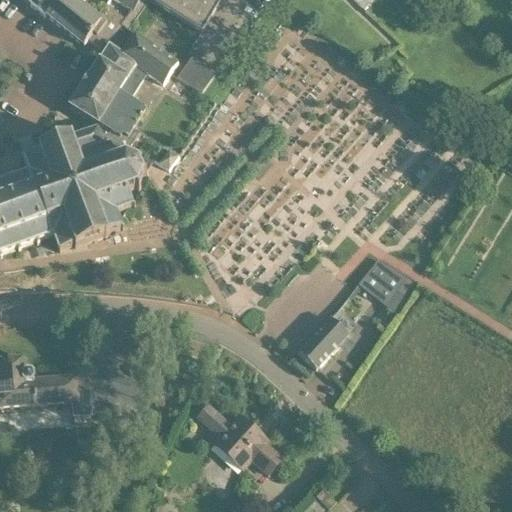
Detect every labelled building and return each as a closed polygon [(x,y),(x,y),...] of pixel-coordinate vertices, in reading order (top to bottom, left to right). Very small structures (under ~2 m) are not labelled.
[(17,0),(30,9),(35,0),(17,0)] [(35,0),(30,9),(45,21),(61,0),(35,0)] [(61,0),(45,21),(83,50),(88,44),(101,54),(125,23),(107,9),(103,14),(105,16),(100,22),(83,9),(89,0),(107,0),(132,14),(134,15),(143,1),(143,0),(61,0)] [(159,0),(155,8),(202,36),(218,9),(203,0),(159,0)] [(132,14),(125,23),(121,28),(128,34),(149,5),(143,1),(134,15),(132,14)] [(111,45),(74,106),(121,136),(123,133),(128,136),(149,105),(135,95),(146,78),(162,89),(178,65),(134,35),(121,52),(111,45)] [(201,99),(202,99),(218,75),(194,58),(177,82),(201,99)] [(0,252),(53,233),(59,250),(72,245),(75,252),(109,239),(106,232),(124,225),(118,209),(135,203),(131,193),(138,190),(143,179),(147,179),(147,176),(143,176),(139,166),(142,163),(140,161),(137,163),(127,158),(128,155),(125,154),(124,158),(119,160),(110,136),(104,138),(100,128),(72,139),(70,133),(39,144),(40,149),(22,156),(29,173),(0,183),(0,252)] [(169,175),(179,160),(169,154),(159,169),(169,175)] [(378,264),(358,289),(387,311),(399,320),(409,304),(418,288),(406,281),(378,264)] [(316,375),(332,357),(348,340),(330,323),(298,358),(316,375)] [(24,375),(23,361),(0,363),(0,413),(70,408),(71,422),(90,421),(87,380),(32,384),(31,374),(24,375)] [(231,431),(209,411),(199,422),(220,442),(214,449),(243,474),(251,465),(268,480),(282,464),(265,449),(268,446),(240,421),(231,431)] [(325,511),(331,511),(336,508),(324,495),(316,503),(325,511)]
